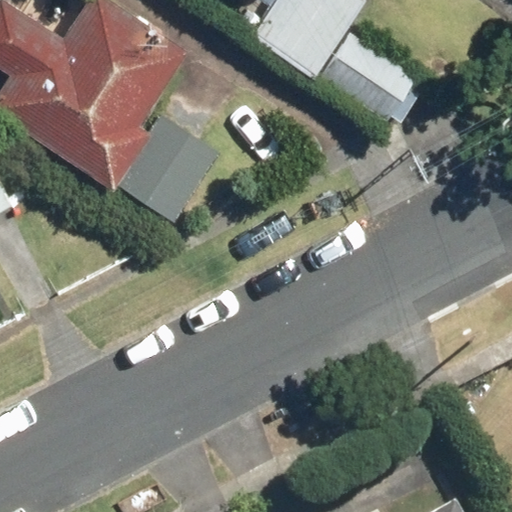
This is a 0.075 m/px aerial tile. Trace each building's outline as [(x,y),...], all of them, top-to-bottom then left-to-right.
[(0,75),(0,111),(110,181),(145,125),(132,117),(181,40),(117,0),(78,0),(58,33),(4,0),(0,0),(0,64),(5,68),(0,75)] [(271,0),(250,33),(311,73),(360,0),(271,0)] [(349,30),(321,75),(386,115),(414,70),(349,30)] [(158,109),(113,177),(170,214),(215,146),(158,109)] [(0,204),(10,199),(0,178),(0,204)] [(453,511),(448,502),(430,511),(453,511)]
